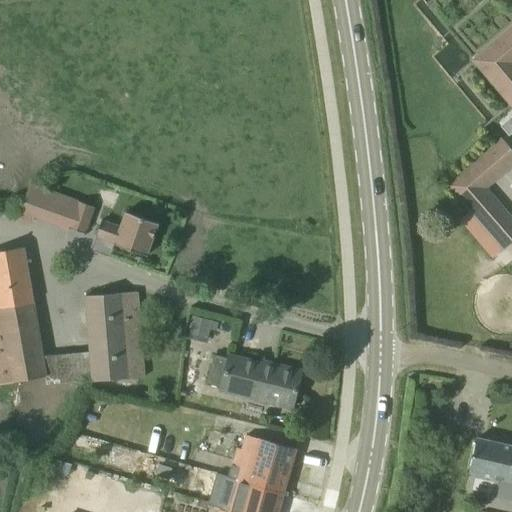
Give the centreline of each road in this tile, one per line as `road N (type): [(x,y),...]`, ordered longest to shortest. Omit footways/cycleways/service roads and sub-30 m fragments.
road 1 (primary): [(361,511),(378,454),(388,332),(348,0)]
road 2 (track): [(511,372),(386,346)]
